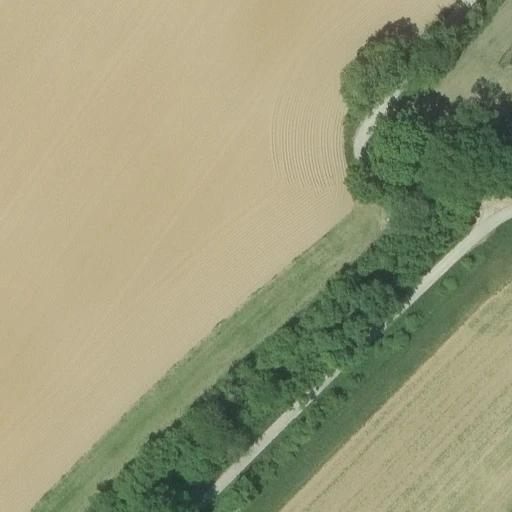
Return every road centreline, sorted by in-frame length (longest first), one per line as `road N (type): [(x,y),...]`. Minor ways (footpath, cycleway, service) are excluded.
road 1 (unclassified): [(506,196),(180,511)]
road 2 (unclassified): [(506,196),(382,171),(361,139),(376,101),(464,0)]
